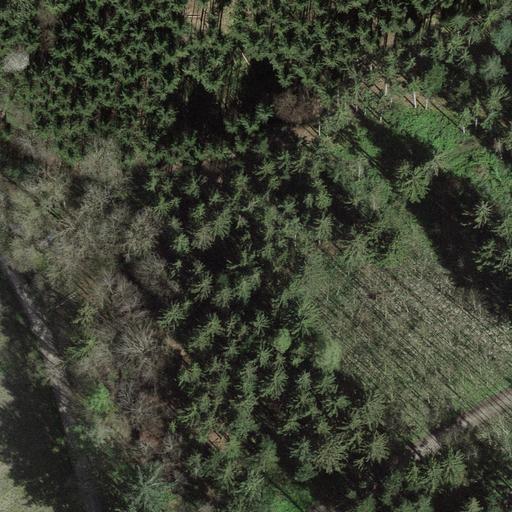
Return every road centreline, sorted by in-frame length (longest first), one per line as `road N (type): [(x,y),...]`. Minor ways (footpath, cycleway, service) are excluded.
road 1 (track): [(0,254),(51,357),(92,511)]
road 2 (track): [(320,511),(511,398)]
